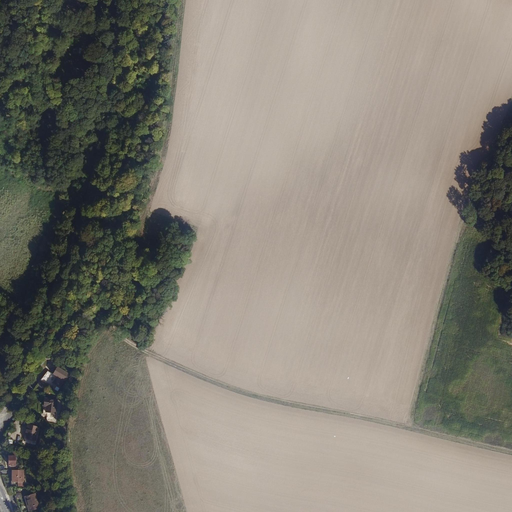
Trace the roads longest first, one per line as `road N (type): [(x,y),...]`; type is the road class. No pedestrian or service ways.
road 1 (track): [(53,360),(107,320),(146,352),(244,392),(511,451)]
road 2 (track): [(0,429),(77,233),(126,0)]
road 3 (track): [(409,427),(471,181),(494,149),(511,100)]
